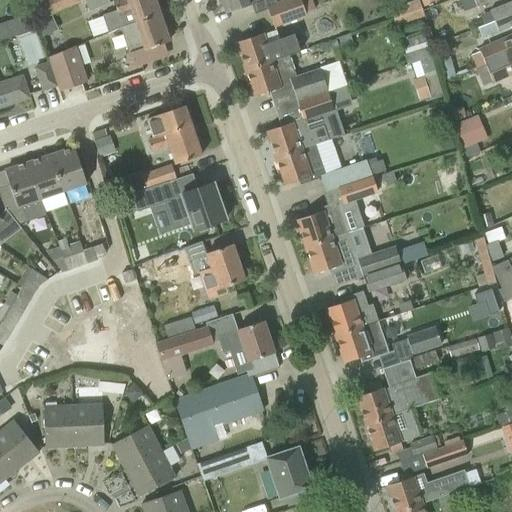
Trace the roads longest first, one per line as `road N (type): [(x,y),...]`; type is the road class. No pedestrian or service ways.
road 1 (residential): [(364,507),(211,70)]
road 2 (residential): [(211,70),(0,143)]
